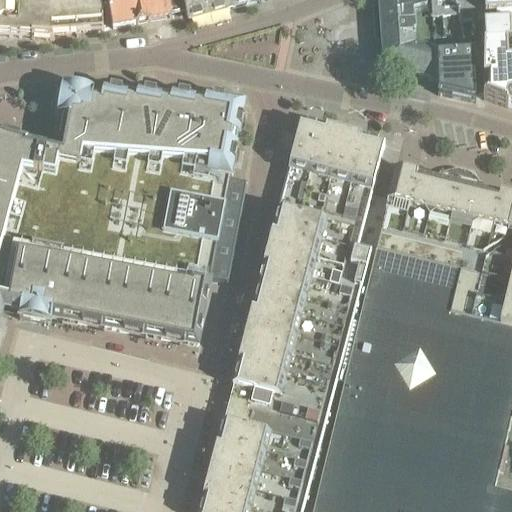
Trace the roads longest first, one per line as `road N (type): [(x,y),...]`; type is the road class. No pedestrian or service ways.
road 1 (residential): [(277,82),(244,257),(217,346)]
road 2 (residential): [(277,82),(511,134)]
road 3 (residential): [(196,388),(29,348),(18,396)]
road 4 (residential): [(325,0),(144,55)]
road 5 (residential): [(0,73),(144,55)]
road 6 (residential): [(144,55),(277,82)]
road 7 (residential): [(164,511),(196,388)]
